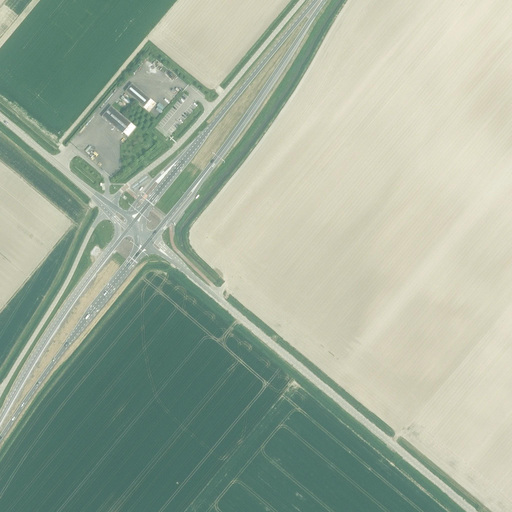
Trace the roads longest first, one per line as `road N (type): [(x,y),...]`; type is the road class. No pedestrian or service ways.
road 1 (tertiary): [(472,511),(149,240)]
road 2 (primary): [(149,240),(324,0)]
road 3 (primary): [(316,0),(134,221)]
road 4 (unclassified): [(106,206),(180,143),(301,0)]
road 5 (primary): [(0,439),(149,240)]
road 6 (primary): [(117,240),(48,330),(0,421)]
road 7 (unclassified): [(0,393),(106,206)]
road 8 (tertiary): [(106,206),(0,117)]
